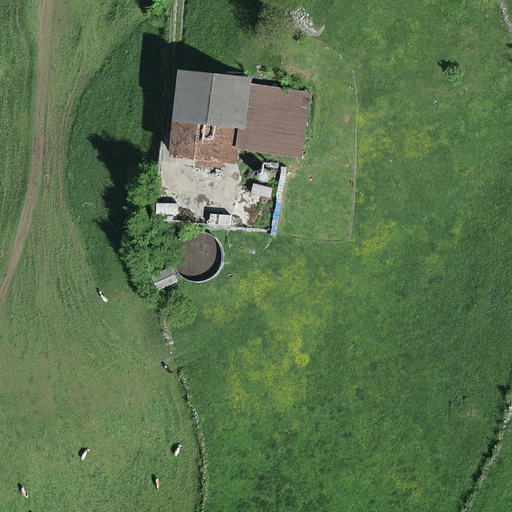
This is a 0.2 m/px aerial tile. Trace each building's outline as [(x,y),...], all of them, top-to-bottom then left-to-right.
[(250,85),(250,81),(186,74),(176,154),(225,159),(236,161),(237,149),(240,125),(245,125),(250,85)] [(237,149),(300,157),(308,92),(250,85),(245,125),(240,125),(237,149)] [(180,163),(224,168),(225,159),(176,154),(180,163)] [(262,178),(267,182),(273,179),(274,173),(269,170),(263,172),(262,178)] [(243,229),(272,230),(273,202),(244,201),(243,229)]
